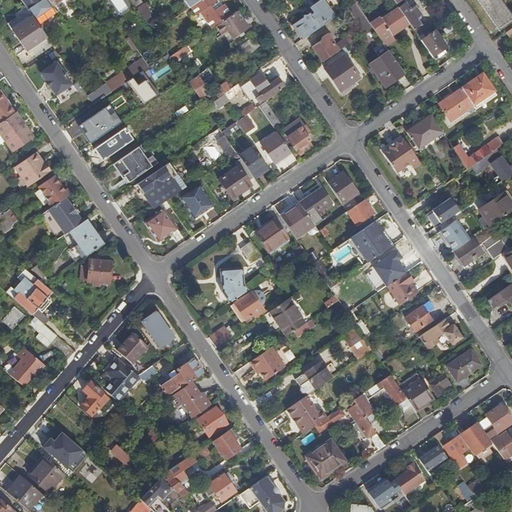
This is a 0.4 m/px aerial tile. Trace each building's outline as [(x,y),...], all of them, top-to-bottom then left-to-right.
[(21,0),(33,16),(35,19),(44,13),(39,6),(37,3),(41,0),(21,0)] [(41,0),(37,3),(39,6),(41,5),(45,12),(53,7),(48,0),(41,0)] [(48,0),(53,7),(57,12),(74,0),(48,0)] [(199,0),(191,6),(196,14),(197,15),(201,12),(212,29),(216,26),(221,22),(232,15),(224,4),(222,6),(217,0),(199,0)] [(294,25),(304,39),(336,17),(324,0),(320,0),(312,6),(311,7),(315,12),(313,14),(312,12),(309,14),(304,15),(304,18),(294,25)] [(393,0),(398,8),(410,24),(414,30),(416,33),(418,36),(431,27),(427,21),(421,24),(417,18),(422,15),(416,6),(411,9),(406,2),(401,6),(398,2),(400,0),(393,0)] [(511,16),(501,0),(479,0),(499,30),(511,21),(511,16)] [(356,3),(349,8),(366,33),(373,28),(370,23),(363,13),(356,3)] [(410,24),(398,8),(381,19),(380,17),(370,23),(373,28),(384,45),(386,47),(396,41),(393,36),(410,24)] [(221,22),(227,31),(233,39),(240,34),(249,28),(237,11),(232,15),(221,22)] [(27,51),(47,37),(35,19),(33,16),(13,30),(27,51)] [(221,22),(216,26),(222,34),(223,34),(227,31),(221,22)] [(435,31),(421,41),(432,57),(440,52),(441,55),(448,50),(435,31)] [(313,46),(323,62),(340,51),(347,46),(350,44),(346,39),(336,45),(334,40),(329,32),(322,37),(322,40),(313,46)] [(352,35),(346,39),(350,44),(356,39),(352,35)] [(251,39),(236,49),(243,59),(259,45),(251,39)] [(188,45),(174,55),(171,57),(173,61),(174,63),(192,51),(188,45)] [(386,47),(384,45),(375,51),(380,57),(370,64),(385,88),(405,75),(386,47)] [(344,55),(324,68),(340,91),(360,78),(344,55)] [(143,58),(124,71),(131,79),(141,73),(149,67),(143,58)] [(56,62),(41,73),(57,95),(72,84),(56,62)] [(202,85),(204,84),(217,75),(211,66),(198,75),(199,77),(190,83),(205,104),(213,99),(209,94),(209,92),(207,88),(205,90),(202,85)] [(124,71),(106,83),(106,84),(112,92),(118,88),(131,79),(124,71)] [(261,73),(240,87),(250,103),(253,101),(256,105),(284,86),(279,78),(269,84),(261,73)] [(483,74),(462,88),(476,109),(497,95),(483,74)] [(185,79),(154,100),(158,106),(170,97),(183,114),(201,102),(188,82),(185,79)] [(137,82),(131,87),(144,104),(157,95),(145,80),(139,85),(137,82)] [(225,82),(214,90),(218,97),(230,89),(225,82)] [(76,91),(72,84),(57,95),(61,101),(76,91)] [(106,84),(88,96),(93,105),(112,92),(106,84)] [(476,109),(462,88),(440,104),(446,113),(451,121),(461,114),(464,118),(476,109)] [(0,122),(14,113),(0,92),(0,122)] [(219,97),(213,101),(217,108),(229,100),(224,93),(219,97)] [(259,106),(274,128),(280,123),(266,101),(259,106)] [(240,113),(243,117),(246,115),(256,108),(252,104),(240,113)] [(0,122),(0,134),(4,141),(12,152),(34,137),(16,111),(14,113),(0,122)] [(416,126),(432,115),(429,112),(413,123),(416,126)] [(450,128),(464,118),(461,114),(451,121),(446,113),(442,116),(450,128)] [(243,117),(236,122),(245,134),(254,127),(246,115),(243,117)] [(443,132),(432,115),(416,126),(407,132),(408,133),(419,149),(443,132)] [(313,146),(306,135),(301,128),(305,125),(300,118),(282,130),(296,151),(291,154),(292,155),(295,159),(313,146)] [(124,122),(129,129),(130,128),(132,127),(130,125),(126,119),(123,121),(124,122)] [(130,128),(135,136),(142,131),(139,127),(143,125),(139,119),(130,125),(132,127),(130,128)] [(129,129),(124,122),(119,125),(124,133),(129,129)] [(301,128),(306,135),(310,133),(305,125),(301,128)] [(129,140),(135,136),(130,128),(129,129),(124,133),(129,140)] [(281,137),(277,132),(260,144),(274,164),(291,153),(281,137)] [(87,135),(75,143),(79,149),(91,142),(87,135)] [(229,157),(236,152),(224,135),(217,140),(229,157)] [(413,169),(421,164),(401,136),(381,150),(397,173),(410,164),(413,169)] [(467,169),(472,166),(498,148),(503,144),(498,137),(467,159),(465,154),(462,150),(459,145),(454,148),(462,161),(465,165),(467,169)] [(145,143),(113,164),(126,184),(158,162),(145,143)] [(239,156),(254,178),(268,168),(258,153),(254,147),(239,156)] [(511,169),(510,167),(498,148),(472,166),(477,172),(490,163),(498,176),(494,180),(497,185),(511,174),(511,169)] [(35,153),(15,167),(28,186),(48,172),(49,172),(35,153)] [(291,153),(274,164),(276,167),(292,155),(291,154),(291,153)] [(137,184),(144,194),(148,191),(158,206),(167,200),(180,191),(163,166),(159,169),(149,175),(137,184)] [(238,166),(218,179),(231,198),(251,184),(238,166)] [(343,173),(328,184),(342,204),(357,194),(343,173)] [(50,203),(56,198),(65,192),(54,176),(39,187),(50,203)] [(181,198),(194,217),(213,205),(199,185),(181,198)] [(321,188),(299,203),(310,218),(331,203),(321,188)] [(148,191),(144,194),(154,209),(158,206),(148,191)] [(449,192),(423,209),(435,227),(462,209),(449,192)] [(511,205),(503,193),(479,209),(490,226),(511,210),(511,205)] [(83,222),(77,213),(71,205),(66,197),(59,202),(52,206),(48,209),(65,234),(70,231),(83,222)] [(50,203),(52,206),(59,202),(56,198),(50,203)] [(365,199),(348,211),(358,225),(375,214),(365,199)] [(74,203),(71,205),(77,213),(80,211),(74,203)] [(299,203),(280,215),(296,238),(314,225),(310,218),(299,203)] [(213,205),(194,217),(196,220),(214,208),(213,205)] [(153,228),(161,239),(171,232),(177,228),(164,209),(162,211),(162,210),(160,211),(161,212),(146,222),(151,229),(153,228)] [(0,224),(2,228),(5,233),(12,228),(10,226),(17,221),(9,210),(3,215),(1,212),(0,213),(0,224)] [(85,220),(80,211),(77,213),(83,222),(85,220)] [(70,231),(80,245),(86,253),(87,255),(102,245),(85,220),(83,222),(70,231)] [(272,221),(259,230),(269,246),(282,237),(272,221)] [(454,250),(469,240),(456,221),(441,232),(450,245),(454,250)] [(374,222),(351,237),(368,262),(390,247),(381,233),(374,222)] [(159,241),(161,239),(153,228),(151,229),(159,241)] [(381,233),(390,247),(394,245),(384,231),(381,233)] [(172,235),(171,232),(161,239),(162,242),(172,235)] [(450,245),(441,232),(438,233),(447,247),(450,245)] [(482,243),(493,259),(508,249),(497,233),(482,243)] [(454,251),(464,266),(483,253),(473,239),(470,241),(469,240),(454,250),(454,251)] [(262,255),(252,241),(242,248),(252,263),(262,255)] [(291,251),(296,256),(305,250),(300,244),(291,251)] [(81,256),(86,253),(80,245),(75,247),(81,256)] [(464,266),(454,251),(452,253),(462,267),(464,266)] [(511,265),(505,255),(503,256),(511,270),(511,265)] [(100,282),(100,286),(108,286),(108,283),(109,283),(111,262),(90,260),(88,281),(94,282),(100,282)] [(321,265),(318,260),(313,263),(330,288),(336,284),(326,269),(325,269),(322,264),(321,265)] [(396,268),(401,276),(405,273),(413,268),(408,260),(396,268)] [(37,265),(32,269),(40,279),(45,275),(37,265)] [(242,266),(219,268),(221,292),(229,302),(248,290),(244,283),(242,266)] [(11,286),(6,292),(32,315),(38,309),(42,312),(51,302),(48,298),(53,292),(44,285),(39,280),(28,271),(25,269),(18,278),(21,281),(14,289),(11,286)] [(40,279),(32,269),(28,271),(39,280),(40,279)] [(394,281),(388,285),(400,304),(413,295),(407,285),(411,282),(405,273),(401,276),(394,281)] [(39,280),(44,285),(50,281),(45,275),(40,279),(39,280)] [(341,281),(336,284),(330,288),(331,289),(332,291),(335,295),(339,300),(344,307),(345,309),(348,313),(353,310),(341,293),(344,291),(346,294),(349,292),(357,304),(375,291),(368,281),(359,287),(350,275),(341,281)] [(511,281),(487,299),(493,307),(507,297),(511,304),(511,281)] [(407,285),(413,295),(418,292),(411,282),(407,285)] [(234,303),(245,319),(252,315),(254,317),(264,310),(251,291),(234,303)] [(339,300),(335,295),(325,302),(328,307),(339,300)] [(288,299),(263,315),(271,326),(277,322),(286,336),(305,323),(288,299)] [(405,317),(415,332),(432,321),(427,313),(433,309),(429,302),(405,317)] [(153,313),(142,320),(160,347),(173,337),(155,311),(156,311),(156,310),(153,312),(153,313)] [(40,333),(46,326),(39,321),(35,317),(29,324),(40,333)] [(450,327),(445,320),(419,337),(428,350),(437,344),(434,340),(436,338),(443,333),(452,345),(462,338),(453,325),(450,327)] [(363,321),(356,325),(359,329),(365,337),(371,333),(363,321)] [(342,336),(355,326),(354,325),(341,335),(342,336)] [(48,346),(57,336),(47,327),(46,326),(40,333),(37,337),(48,346)] [(225,326),(209,337),(217,347),(232,337),(225,326)] [(355,326),(342,336),(357,358),(371,349),(355,326)] [(132,332),(117,350),(121,353),(132,363),(147,345),(132,332)] [(377,341),(371,333),(365,337),(367,341),(370,345),(377,341)] [(257,368),(260,372),(265,379),(285,366),(284,365),(275,352),(271,347),(262,352),(250,361),(255,369),(257,368)] [(45,365),(25,348),(18,355),(23,359),(23,361),(20,364),(18,364),(9,374),(23,386),(36,371),(38,373),(45,365)] [(446,367),(456,381),(466,374),(480,365),(470,351),(446,367)] [(139,375),(117,357),(106,370),(114,377),(104,388),(117,400),(139,375)] [(186,382),(187,384),(192,381),(203,373),(193,358),(177,369),(180,372),(161,385),(167,394),(186,382)] [(305,394),(306,395),(332,377),(329,373),(325,367),(321,361),(314,365),(317,369),(314,372),(311,367),(295,379),(301,387),(300,390),(302,394),(305,394)] [(151,366),(138,374),(144,380),(157,371),(152,365),(151,366)] [(400,385),(404,391),(421,380),(417,374),(400,385)] [(466,374),(456,381),(458,384),(468,377),(466,374)] [(382,381),(354,400),(357,404),(370,424),(378,419),(365,401),(386,387),(403,411),(411,405),(403,393),(390,375),(389,376),(382,381)] [(443,375),(429,385),(436,395),(451,385),(443,375)] [(87,397),(81,404),(92,413),(98,406),(103,410),(105,411),(114,400),(90,380),(83,388),(89,394),(87,396),(87,397)] [(153,380),(147,383),(155,389),(159,387),(153,380)] [(411,405),(414,410),(433,397),(421,380),(404,391),(403,393),(411,405)] [(177,391),(169,396),(176,406),(183,417),(189,413),(192,417),(199,412),(211,405),(202,392),(200,393),(192,381),(187,384),(177,391)] [(304,397),(286,409),(298,425),(300,424),(305,432),(315,426),(325,419),(319,410),(315,413),(304,397)] [(370,424),(357,404),(348,410),(354,419),(351,421),(363,439),(375,431),(370,424)] [(490,431),(485,434),(486,434),(489,439),(495,436),(495,437),(504,431),(503,429),(511,422),(511,421),(501,405),(485,415),(494,428),(493,430),(491,431),(490,431)] [(216,406),(197,420),(209,436),(228,423),(216,406)] [(340,409),(325,419),(329,425),(344,415),(340,409)] [(325,419),(315,426),(319,432),(329,425),(325,419)] [(489,439),(486,434),(483,436),(473,421),(468,425),(465,422),(457,428),(459,431),(476,455),(492,444),(490,441),(489,439)] [(161,438),(153,431),(150,435),(157,441),(161,438)] [(228,431),(213,441),(225,458),(240,448),(228,431)] [(511,442),(504,431),(495,437),(490,441),(492,444),(505,461),(510,458),(509,456),(511,453),(511,442)] [(385,446),(376,433),(372,436),(372,439),(379,449),(382,447),(385,446)] [(468,448),(459,436),(444,446),(458,466),(465,462),(459,454),(468,448)] [(71,440),(55,456),(62,464),(78,447),(71,440)] [(330,440),(305,457),(320,478),(345,461),(330,440)] [(116,443),(111,449),(132,467),(137,461),(116,443)] [(419,459),(430,475),(438,469),(435,465),(447,456),(439,445),(419,459)] [(199,449),(159,476),(159,477),(160,477),(179,493),(182,496),(189,492),(171,478),(194,462),(191,459),(202,452),(199,449)] [(64,473),(44,456),(29,474),(48,491),(64,473)] [(403,474),(394,480),(403,493),(424,479),(413,463),(401,471),(403,474)] [(208,484),(202,488),(208,496),(214,491),(221,501),(236,491),(235,490),(225,475),(224,473),(219,476),(218,476),(217,477),(215,474),(205,481),(208,484)] [(14,487),(12,485),(7,492),(28,509),(42,493),(39,490),(37,488),(37,489),(21,476),(15,483),(17,484),(14,487)] [(283,501),(276,490),(272,484),(266,476),(249,487),(250,488),(243,493),(247,499),(245,501),(247,503),(249,502),(252,506),(259,501),(267,511),(279,511),(283,508),(283,501)] [(179,493),(160,477),(142,496),(139,498),(146,504),(157,494),(161,498),(169,504),(179,493)] [(470,490),(473,494),(486,486),(491,482),(489,478),(470,490)] [(384,479),(367,491),(380,509),(398,496),(387,481),(386,481),(384,479)] [(490,493),(486,486),(473,494),(475,498),(477,500),(478,501),(490,493)] [(126,487),(106,509),(108,511),(127,511),(139,498),(126,487)] [(157,494),(146,504),(148,506),(157,497),(168,506),(169,504),(157,494)] [(16,511),(1,498),(0,499),(0,511),(16,511)] [(139,498),(129,510),(131,511),(150,511),(152,510),(148,506),(146,504),(139,498)]
